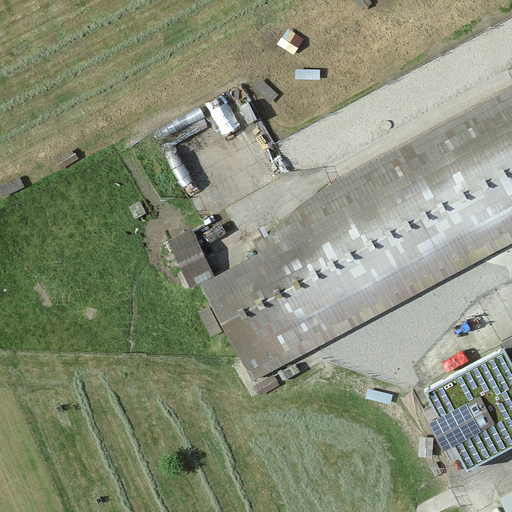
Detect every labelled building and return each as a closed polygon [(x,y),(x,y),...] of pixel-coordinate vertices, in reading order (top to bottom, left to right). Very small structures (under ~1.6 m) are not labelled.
[(209,97),(223,129),(239,122),(224,90),(209,97)] [(255,259),(203,284),(248,376),(511,247),(511,100),(509,94),(312,190),(320,208),(247,243),(255,259)] [(178,256),(205,247),(197,221),(170,230),(178,256)] [(511,332),(503,337),(511,355),(511,332)] [(511,355),(503,337),(416,376),(434,413),(422,419),(437,450),(455,442),(466,466),(511,443),(511,355)] [(503,511),(511,511),(511,491),(497,499),(503,511)]
